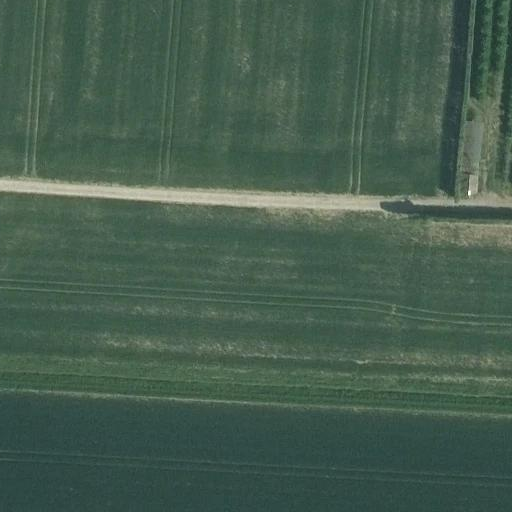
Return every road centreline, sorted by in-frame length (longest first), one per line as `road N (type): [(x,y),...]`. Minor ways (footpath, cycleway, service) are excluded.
road 1 (track): [(0,364),(511,390)]
road 2 (track): [(0,187),(511,207)]
